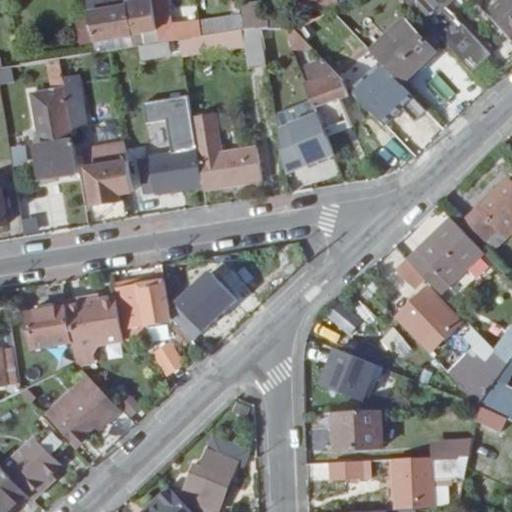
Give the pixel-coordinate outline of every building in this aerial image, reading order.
[(89,0),(91,13),(129,6),(120,0),(89,0)] [(169,0),(154,0),(154,3),(161,44),(170,42),(181,41),(205,37),(202,22),(174,25),(169,0)] [(340,2),(340,0),(307,0),(309,8),(340,2)] [(406,0),(474,72),(492,55),(455,16),(450,22),(441,12),(454,0),(406,0)] [(511,0),(504,0),(493,11),(511,31),(511,0)] [(91,13),(96,42),(145,34),(147,46),(161,44),(154,3),(129,6),(91,13)] [(268,30),(266,20),(255,20),(253,5),(243,7),(244,16),(247,30),(263,30),(268,30)] [(205,37),(247,30),(244,16),(202,22),(205,37)] [(408,21),(374,52),(404,84),(437,53),(408,21)] [(297,29),(296,29),(309,43),(318,34),(308,24),(297,29)] [(266,51),(314,49),(309,43),(296,29),(295,29),(268,30),(263,30),(266,51)] [(266,51),(263,30),(247,30),(205,37),(181,41),(183,57),(247,46),(251,69),(269,66),(266,51)] [(147,46),(141,47),(144,62),(173,57),(170,42),(161,44),(147,46)] [(98,54),(66,59),(70,78),(112,70),(109,52),(98,54)] [(61,60),(48,62),(53,88),(66,86),(61,60)] [(343,79),(326,61),(309,67),(314,83),(309,85),(318,109),(356,93),(343,79)] [(81,174),(72,120),(56,123),(51,94),(35,97),(41,138),(35,139),(42,181),(81,174)] [(322,115),(280,131),(288,173),(337,155),(322,115)] [(199,150),(205,187),(206,192),(265,182),(259,148),(224,154),(216,116),(194,120),(199,150)] [(85,151),(95,206),(123,202),(121,194),(133,192),(125,144),(85,151)] [(143,197),(205,187),(199,150),(137,161),(143,197)] [(496,249),(511,233),(511,182),(510,181),(469,221),(496,249)] [(4,189),(0,189),(0,225),(10,224),(4,189)] [(411,263),(414,267),(427,280),(440,294),(485,254),(454,222),(411,263)] [(416,291),(427,280),(414,267),(411,263),(400,273),(416,291)] [(119,298),(126,329),(150,325),(173,321),(172,316),(167,282),(118,291),(119,298)] [(207,300),(196,289),(179,305),(181,309),(172,316),(173,321),(195,343),(239,302),(224,284),(207,300)] [(465,325),(429,290),(399,319),(435,356),(465,325)] [(69,308),(74,344),(77,356),(94,354),(103,347),(128,343),(127,336),(126,329),(119,298),(95,303),(94,299),(68,303),(69,308)] [(34,350),(74,344),(69,308),(28,315),(34,350)] [(127,336),(151,332),(150,325),(126,329),(127,336)] [(511,333),(497,354),(509,366),(511,362),(511,333)] [(363,403),(379,367),(338,350),(323,386),(363,403)] [(98,386),(91,379),(83,388),(89,394),(98,386)] [(511,420),(511,389),(498,383),(481,406),(511,420)] [(100,433),(122,412),(98,386),(89,394),(83,388),(71,399),(76,404),(54,424),(74,445),(85,434),(93,426),(100,433)] [(35,400),(26,391),(21,394),(31,404),(35,400)] [(54,424),(76,404),(71,399),(50,419),(54,424)] [(511,425),(511,420),(481,406),(474,441),(500,453),(511,425)] [(338,453),(384,449),(382,411),(335,414),(338,453)] [(57,459),(71,446),(52,426),(4,470),(30,496),(34,501),(57,479),(53,474),(63,464),(57,459)] [(79,450),(89,439),(85,434),(74,445),(79,450)] [(216,440),(211,453),(239,464),(238,466),(244,469),(250,454),(216,440)] [(470,458),(473,444),(437,445),(438,459),(470,458)] [(239,464),(211,453),(204,469),(197,466),(183,499),(213,511),(219,511),(238,466),(239,464)] [(398,511),(423,510),(436,509),(435,480),(458,479),(457,461),(434,463),(433,460),(395,462),(398,511)] [(332,483),(365,480),(364,463),(331,465),(332,483)] [(0,511),(12,511),(30,496),(4,470),(0,464),(0,511)] [(192,511),(172,489),(148,511),(192,511)]
